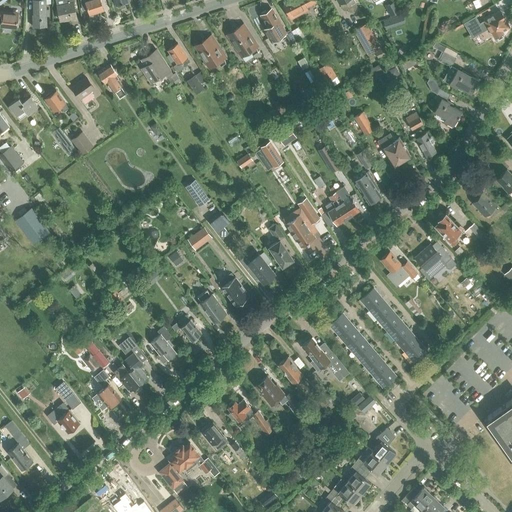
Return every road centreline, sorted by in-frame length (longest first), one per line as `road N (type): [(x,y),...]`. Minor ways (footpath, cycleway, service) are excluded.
road 1 (unclassified): [(31,511),(425,192),(448,169),(511,53)]
road 2 (residential): [(0,77),(232,0)]
